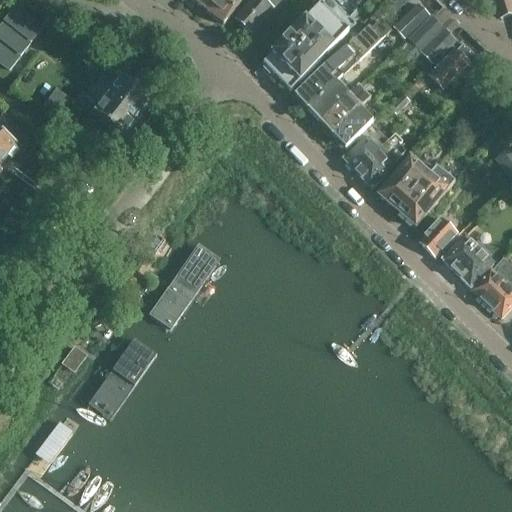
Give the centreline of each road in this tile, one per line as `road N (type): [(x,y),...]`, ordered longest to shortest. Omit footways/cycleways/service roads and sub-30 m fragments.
road 1 (residential): [(511,361),(227,74)]
road 2 (unclassified): [(0,367),(227,74)]
road 3 (residential): [(0,278),(88,158)]
